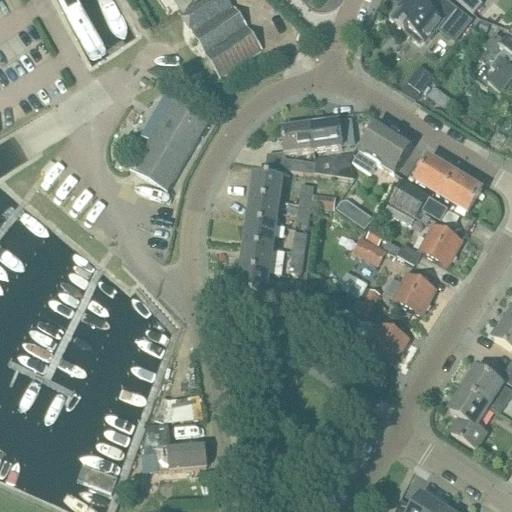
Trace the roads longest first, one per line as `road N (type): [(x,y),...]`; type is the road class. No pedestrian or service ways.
road 1 (residential): [(231,511),(192,278),(199,186),(247,110),(297,84),(329,81)]
road 2 (residential): [(394,434),(511,234)]
road 3 (residential): [(329,81),(511,188)]
road 4 (residential): [(511,509),(394,434)]
